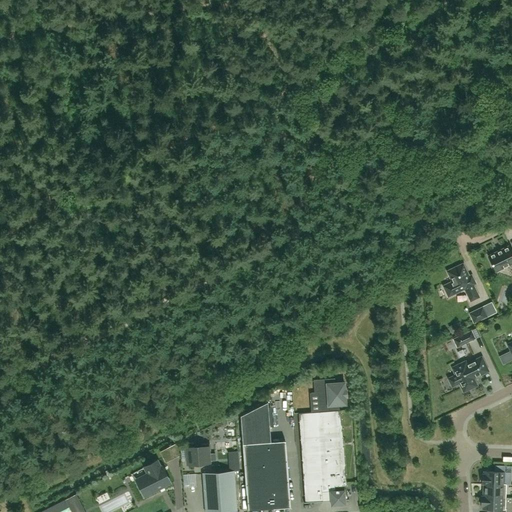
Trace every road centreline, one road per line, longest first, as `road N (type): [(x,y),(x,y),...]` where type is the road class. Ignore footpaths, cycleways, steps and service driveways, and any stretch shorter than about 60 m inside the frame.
road 1 (track): [(0,388),(511,118)]
road 2 (residential): [(443,154),(462,248),(511,225)]
